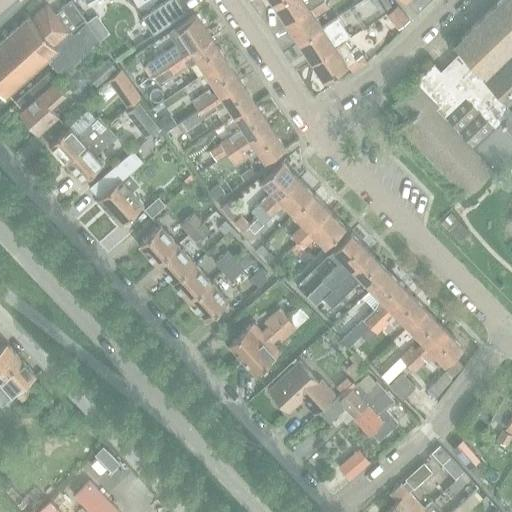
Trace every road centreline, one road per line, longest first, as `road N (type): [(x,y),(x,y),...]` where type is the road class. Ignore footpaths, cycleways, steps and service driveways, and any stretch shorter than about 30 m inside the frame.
road 1 (residential): [(336,511),(0,153)]
road 2 (residential): [(504,333),(308,122)]
road 3 (residential): [(182,511),(0,315)]
road 4 (residential): [(343,511),(431,431),(504,333)]
road 5 (residential): [(160,400),(0,229)]
road 6 (residential): [(0,291),(123,388),(160,400)]
road 7 (residential): [(308,122),(379,73),(456,0)]
road 8 (unclassified): [(261,511),(160,400)]
road 9 (residential): [(308,122),(230,0)]
